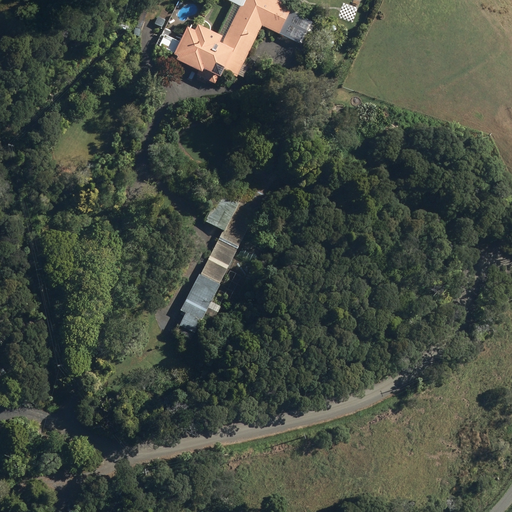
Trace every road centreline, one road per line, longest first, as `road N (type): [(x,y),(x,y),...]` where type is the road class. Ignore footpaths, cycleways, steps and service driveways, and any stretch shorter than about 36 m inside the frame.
road 1 (track): [(123,449),(75,405),(50,358),(0,136),(29,84),(115,0)]
road 2 (unclassified): [(123,449),(352,395),(475,287),(511,286)]
